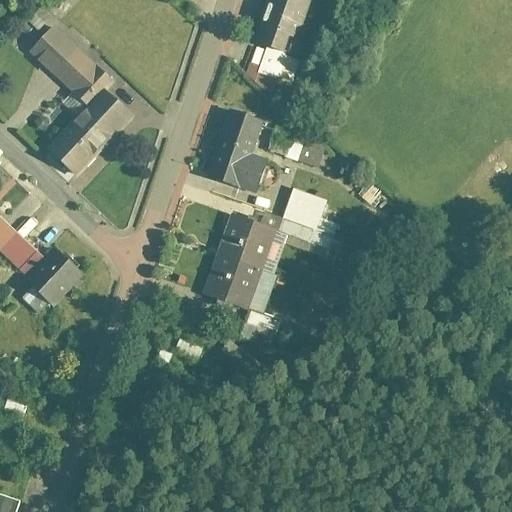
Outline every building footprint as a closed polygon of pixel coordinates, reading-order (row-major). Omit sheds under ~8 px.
[(268,0),(257,34),(290,45),(297,23),(306,26),(314,0),(268,0)] [(42,11),(23,33),(39,46),(58,24),(42,11)] [(73,37),(44,66),(87,108),(115,79),(73,37)] [(260,49),(253,70),(279,80),(287,58),(260,49)] [(139,131),(111,105),(62,158),(90,183),(139,131)] [(262,119),(232,109),(210,176),(256,191),(267,157),(251,152),(262,119)] [(280,134),(273,156),(299,165),(306,142),(280,134)] [(257,210),(253,223),(230,216),(203,299),(247,313),(262,267),(272,236),(308,247),(324,199),(295,190),(285,219),(257,210)] [(52,313),(87,276),(57,246),(45,259),(0,217),(0,247),(28,274),(20,283),(52,313)] [(0,511),(21,511),(24,504),(0,496),(0,511)]
